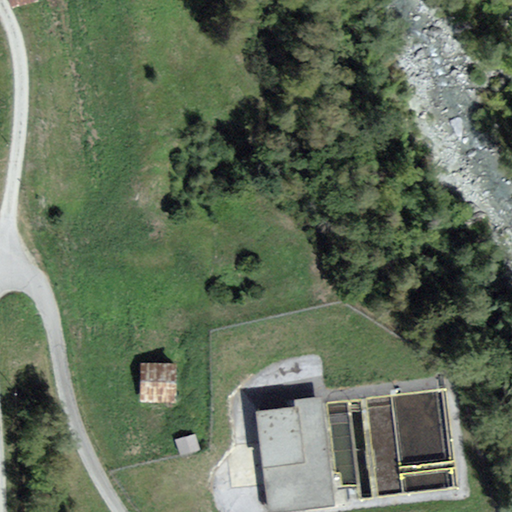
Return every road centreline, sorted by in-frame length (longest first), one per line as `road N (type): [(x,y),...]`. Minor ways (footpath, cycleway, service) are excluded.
road 1 (track): [(120,511),(71,408),(41,285),(21,265),(3,263)]
road 2 (track): [(0,17),(15,76),(3,263)]
